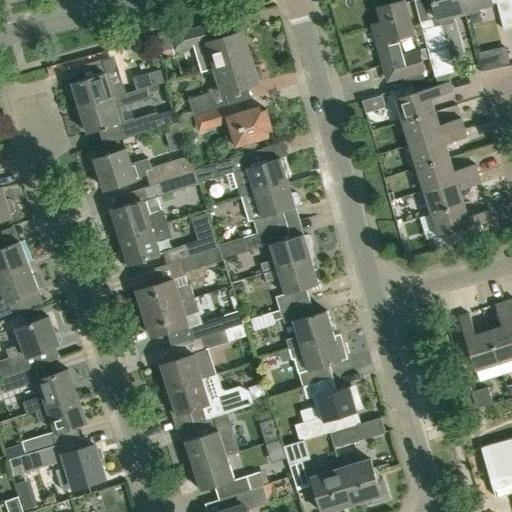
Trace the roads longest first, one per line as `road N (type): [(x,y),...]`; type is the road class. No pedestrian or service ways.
road 1 (residential): [(155,511),(42,186),(30,107)]
road 2 (residential): [(376,301),(296,0)]
road 3 (residential): [(435,511),(376,301)]
road 4 (residential): [(376,301),(511,262)]
